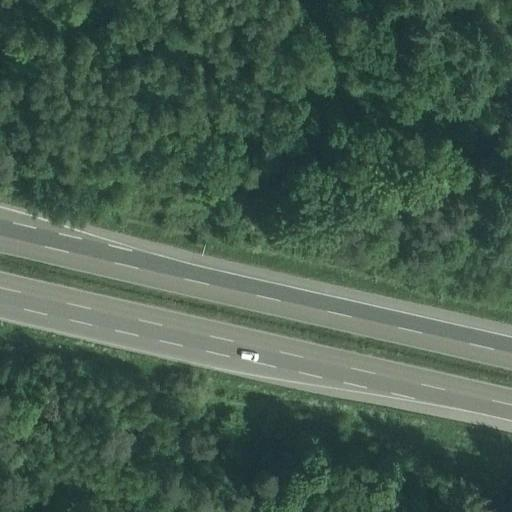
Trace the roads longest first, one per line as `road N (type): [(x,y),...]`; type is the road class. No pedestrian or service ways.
road 1 (motorway): [(0,287),(511,404)]
road 2 (motorway): [(511,353),(0,236)]
